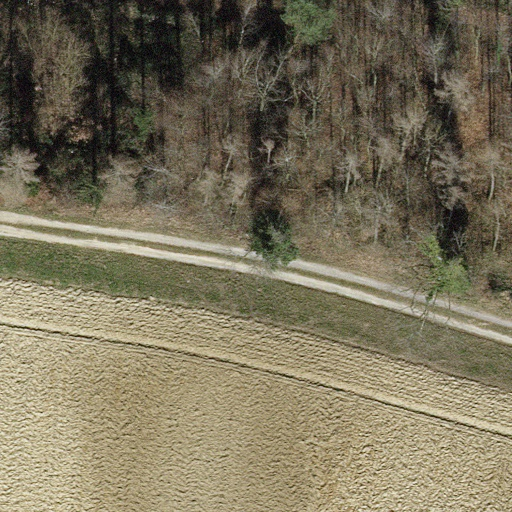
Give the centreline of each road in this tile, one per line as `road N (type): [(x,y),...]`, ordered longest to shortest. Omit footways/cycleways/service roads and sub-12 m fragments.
road 1 (track): [(511,331),(311,276),(0,218)]
road 2 (track): [(319,0),(511,38)]
